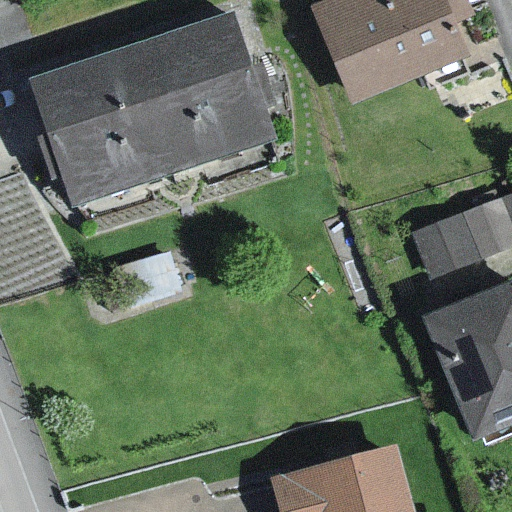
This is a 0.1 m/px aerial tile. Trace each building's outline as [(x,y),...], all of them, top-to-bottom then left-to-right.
[(465,21),(457,0),(308,0),(323,59),(350,101),(462,62),(457,39),(465,21)] [(230,22),(26,91),(60,211),(270,145),(263,120),(280,106),(261,64),(245,71),(230,22)] [(511,202),(413,238),(430,285),(511,251),(511,202)] [(511,292),(511,291),(413,328),(461,449),(511,430),(511,292)] [(409,511),(396,452),(262,481),(269,511),(409,511)]
